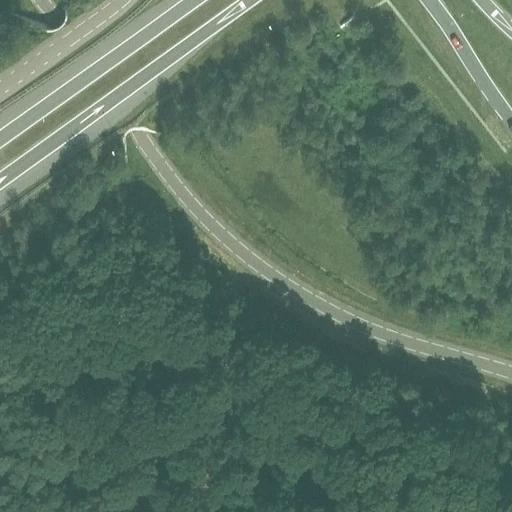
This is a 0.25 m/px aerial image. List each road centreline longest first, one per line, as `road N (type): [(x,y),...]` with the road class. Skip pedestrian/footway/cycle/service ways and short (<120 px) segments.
road 1 (unclassified): [(511,373),(394,340),(254,263),(160,165),(37,0)]
road 2 (motorway): [(0,179),(250,0)]
road 3 (motorway): [(192,0),(0,139)]
road 4 (unclassified): [(0,92),(126,0)]
road 5 (secondary): [(427,0),(511,121)]
